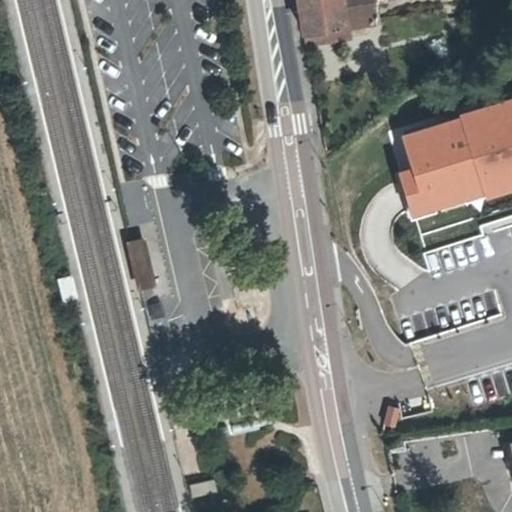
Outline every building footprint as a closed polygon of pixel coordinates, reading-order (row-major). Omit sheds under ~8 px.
[(298,0),(303,32),(347,25),(375,20),(374,0),(298,0)] [(347,25),(303,32),(305,43),(349,36),(347,25)] [(511,90),(396,131),(408,167),(396,172),(401,185),(411,215),(511,179),(511,90)] [(126,232),(122,233),(126,249),(145,245),(143,239),(141,228),(126,232)] [(465,241),(426,242),(427,270),(466,269),(465,241)] [(145,245),(126,249),(136,283),(140,296),(142,296),(147,294),(149,285),(150,276),(149,264),(145,245)] [(62,306),(78,301),(69,273),(53,277),(62,306)]
